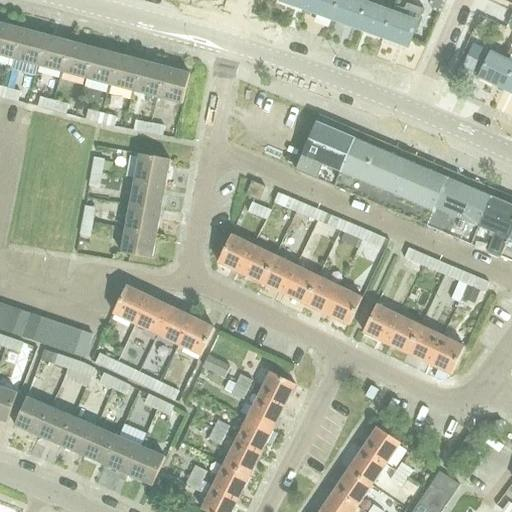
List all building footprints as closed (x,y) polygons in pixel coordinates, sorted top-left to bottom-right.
[(309,0),(280,0),(280,2),(306,11),(309,0)] [(309,0),(306,11),(332,21),(339,0),(309,0)] [(355,0),(339,0),(332,21),(357,29),(366,4),(367,0),(356,0),(357,0),(355,0)] [(378,0),(367,0),(366,4),(357,29),(382,38),(392,13),(394,7),(393,7),(391,13),(376,7),(378,0)] [(392,13),(382,38),(408,48),(422,9),(406,4),(404,11),(394,7),(392,13)] [(0,25),(0,66),(12,70),(22,32),(0,25)] [(12,70),(12,71),(36,77),(38,67),(46,38),(22,32),(12,70)] [(46,38),(38,67),(62,74),(70,44),(46,38)] [(473,45),(463,67),(480,75),(478,78),(503,90),(511,73),(511,43),(505,59),(491,53),(490,54),(473,45)] [(94,50),(70,44),(62,74),(86,80),(94,50)] [(117,57),(94,50),(86,80),(110,86),(117,57)] [(141,63),(117,57),(110,86),(133,93),(141,63)] [(165,69),(141,63),(133,93),(157,99),(165,69)] [(190,76),(165,69),(157,99),(182,105),(190,76)] [(511,73),(503,90),(511,94),(511,73)] [(21,94),(7,90),(4,100),(18,103),(21,94)] [(52,113),(55,103),(41,99),(38,109),(52,113)] [(55,103),(52,113),(67,116),(69,107),(55,103)] [(100,125),(103,115),(89,112),(86,121),(100,125)] [(117,119),(103,115),(100,125),(114,129),(117,119)] [(149,135),(151,125),(136,123),(135,132),(149,135)] [(335,188),(355,140),(316,123),(296,171),(335,188)] [(151,125),(149,135),(163,138),(165,128),(151,125)] [(355,139),(355,140),(335,188),(427,227),(448,179),(355,139)] [(140,154),(135,180),(166,186),(170,160),(140,154)] [(95,159),(92,173),(102,175),(105,161),(95,159)] [(102,175),(92,173),(90,187),(100,189),(102,175)] [(492,198),(448,179),(427,227),(471,246),(492,198)] [(166,186),(135,180),(130,204),(161,210),(166,186)] [(259,201),(265,188),(251,182),(246,196),(259,201)] [(278,194),(274,204),(292,211),(296,201),(278,194)] [(511,232),(511,206),(492,198),(471,246),(501,258),(511,232)] [(271,211),(252,203),(248,213),(267,221),(271,211)] [(130,204),(126,228),(156,234),(161,210),(130,204)] [(303,205),(299,215),(316,221),(320,212),(303,205)] [(83,222),(93,224),(96,210),(86,208),(83,222)] [(320,212),(316,221),(335,230),(339,220),(320,212)] [(93,224),(83,222),(81,236),(90,238),(93,224)] [(347,223),(343,233),(359,240),(363,230),(347,223)] [(156,234),(126,228),(121,254),(152,260),(156,234)] [(385,239),(363,230),(359,240),(381,249),(385,239)] [(511,232),(501,258),(511,262),(511,232)] [(343,233),(340,241),(356,248),(359,240),(343,233)] [(240,275),(253,247),(231,236),(218,264),(240,275)] [(253,247),(240,275),(262,285),(275,257),(253,247)] [(425,268),(429,258),(408,250),(404,259),(425,268)] [(296,267),(283,295),(305,305),(318,278),(305,272),(311,260),(302,256),(296,267)] [(296,267),(275,257),(262,285),(283,295),(296,267)] [(429,258),(425,268),(441,275),(445,265),(429,258)] [(453,268),(448,278),(457,282),(465,285),(469,275),(453,268)] [(469,275),(465,285),(486,293),(490,284),(469,275)] [(318,278),(305,305),(326,315),(339,288),(318,278)] [(457,282),(450,299),(458,303),(465,285),(457,282)] [(136,325),(149,297),(126,287),(113,314),(136,325)] [(468,287),(462,300),(474,305),(479,291),(468,287)] [(362,299),(339,288),(326,315),(348,326),(362,299)] [(170,308),(149,297),(136,325),(157,335),(170,308)] [(0,304),(0,305),(0,328),(3,329),(11,307),(0,304)] [(386,344),(399,316),(377,306),(364,334),(386,344)] [(11,307),(3,329),(14,333),(21,311),(11,307)] [(192,318),(170,308),(157,335),(179,345),(192,318)] [(21,311),(14,333),(24,336),(31,314),(21,311)] [(41,318),(31,314),(24,336),(34,340),(36,333),(41,318)] [(399,316),(386,344),(407,354),(420,326),(399,316)] [(41,318),(36,333),(34,340),(44,343),(52,321),(41,318)] [(192,318),(179,345),(201,356),(214,329),(192,318)] [(52,321),(44,343),(54,347),(62,325),(52,321)] [(62,325),(54,347),(65,350),(72,328),(62,325)] [(442,337),(420,326),(407,354),(428,365),(442,337)] [(72,328),(65,350),(75,354),(82,332),(72,328)] [(93,336),(82,332),(75,354),(85,357),(93,336)] [(0,345),(8,348),(11,339),(0,335),(0,345)] [(464,347),(442,337),(428,365),(451,375),(464,347)] [(11,339),(8,348),(22,353),(25,344),(11,339)] [(201,368),(224,379),(232,363),(209,352),(201,368)] [(113,372),(118,362),(101,354),(96,364),(113,372)] [(69,369),(73,360),(59,355),(56,365),(69,369)] [(87,365),(73,360),(69,369),(83,374),(87,365)] [(131,380),(135,370),(118,362),(113,372),(131,380)] [(270,373),(259,395),(258,396),(284,409),(295,386),(270,373)] [(161,383),(143,374),(139,384),(156,392),(161,383)] [(236,383),(248,389),(253,380),(241,374),(236,383)] [(114,389),(118,381),(105,375),(101,383),(114,389)] [(131,387),(118,381),(114,389),(127,396),(131,387)] [(228,381),(224,389),(232,393),(243,399),(248,389),(236,383),(236,385),(228,381)] [(161,383),(156,392),(176,402),(181,392),(161,383)] [(18,394),(0,387),(0,420),(7,424),(18,394)] [(158,411),(162,402),(149,396),(145,404),(158,411)] [(284,409),(258,396),(254,404),(247,419),(272,432),(284,409)] [(39,437),(51,408),(28,398),(15,427),(39,437)] [(175,408),(162,402),(158,411),(171,417),(175,408)] [(51,408),(39,437),(61,447),(74,418),(51,408)] [(74,418),(61,447),(84,456),(97,428),(74,418)] [(272,432),(247,419),(236,441),(261,454),(272,432)] [(218,421),(213,430),(225,435),(230,427),(218,421)] [(97,428),(84,456),(107,466),(119,437),(97,428)] [(362,449),(386,465),(401,443),(377,428),(362,449)] [(225,435),(213,430),(209,438),(221,444),(225,435)] [(142,447),(119,437),(107,466),(129,476),(142,447)] [(261,454),(236,441),(224,464),(250,477),(261,454)] [(142,447),(129,476),(153,486),(165,457),(142,447)] [(362,449),(348,470),(372,486),(386,465),(362,449)] [(407,478),(409,477),(413,470),(402,462),(396,471),(407,478)] [(250,477),(224,464),(213,486),(239,499),(250,477)] [(191,475),(202,481),(207,472),(195,466),(191,475)] [(348,470),(334,491),(358,507),(372,486),(348,470)] [(407,478),(396,471),(395,471),(390,479),(412,494),(419,484),(409,477),(407,478)] [(440,511),(459,485),(439,471),(411,511),(440,511)] [(202,481),(191,475),(186,485),(208,496),(201,510),(205,511),(232,511),(239,499),(213,486),(202,481)] [(334,491),(321,511),(354,511),(358,507),(334,491)] [(504,511),(511,511),(511,504),(508,501),(501,509),(504,511)]
